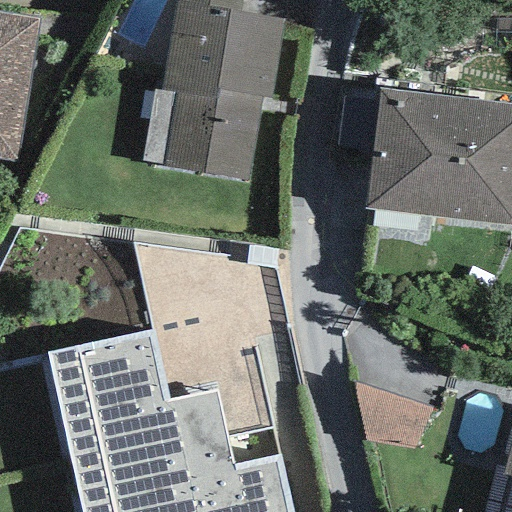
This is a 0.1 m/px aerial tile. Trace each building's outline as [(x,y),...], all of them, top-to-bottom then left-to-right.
[(240,0),(176,0),(161,92),(175,94),(163,169),(248,183),(263,97),(271,98),(284,22),(238,14),(240,0)] [(38,19),(0,12),(0,157),(15,160),(38,19)] [(511,104),(378,89),(364,209),(511,225),(511,104)] [(150,336),(0,367),(0,511),(286,511),(275,460),(230,469),(214,391),(164,401),(150,336)] [(357,450),(421,461),(430,409),(366,398),(357,450)] [(511,441),(503,476),(511,478),(511,441)]
